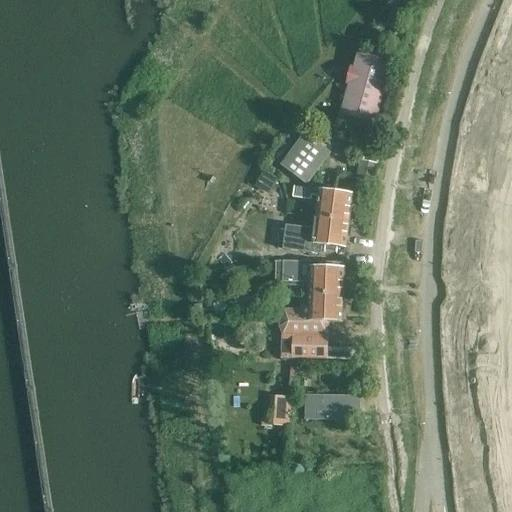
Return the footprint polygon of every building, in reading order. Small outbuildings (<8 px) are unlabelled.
[(372,110),(382,70),(366,66),(364,74),(352,71),(349,83),(361,86),(356,105),(372,110)] [(307,185),(330,154),(305,136),(282,167),(307,185)] [(375,185),(378,166),(365,164),(362,182),(375,185)] [(350,222),(353,195),(295,188),(294,198),(311,200),(312,196),(319,197),(317,218),(350,222)] [(346,250),(350,222),(317,218),(314,239),(307,238),(307,234),(289,232),(288,242),(346,250)] [(313,262),(314,250),(276,244),(274,259),(293,262),(293,260),(313,262)] [(343,297),(344,269),(286,268),(286,278),(304,278),(304,274),(311,274),(310,296),(343,297)] [(328,350),(328,323),(342,324),(343,297),(310,296),(310,317),(301,316),(302,312),(285,312),(285,316),(282,319),(281,328),(284,331),(284,335),(294,335),(293,359),(351,360),(352,350),(328,350)] [(340,388),(340,371),(319,370),(318,387),(340,388)] [(361,420),(361,394),(307,393),(307,419),(361,420)] [(290,427),(291,399),(277,398),(275,426),(290,427)]
